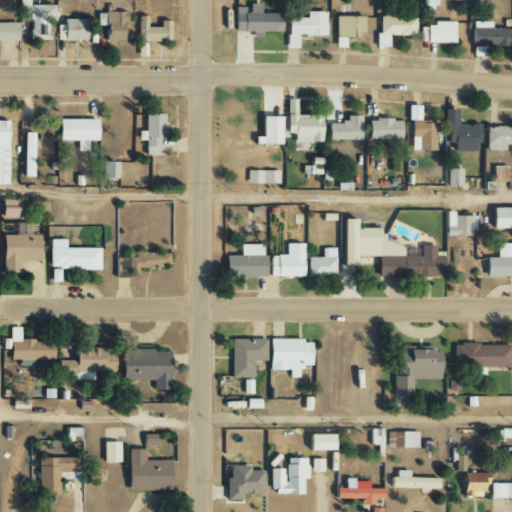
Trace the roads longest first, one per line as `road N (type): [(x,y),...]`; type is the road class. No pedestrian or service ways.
road 1 (residential): [(511,301),(0,307)]
road 2 (residential): [(0,79),(511,82)]
road 3 (residential): [(200,511),(201,0)]
